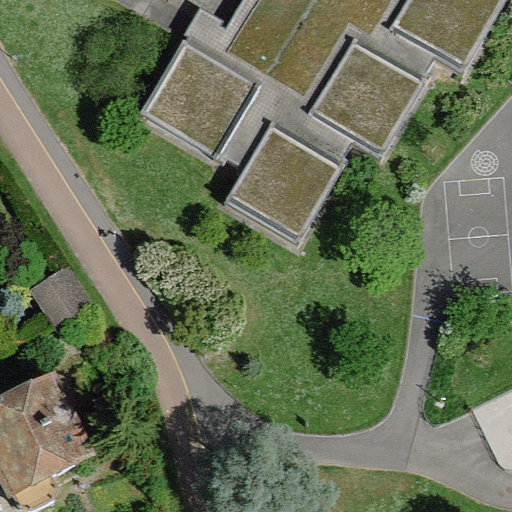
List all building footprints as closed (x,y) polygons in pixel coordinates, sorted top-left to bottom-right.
[(246,0),(226,35),(211,60),(189,47),(182,44),(140,117),(244,178),(227,206),(300,250),(351,164),(346,161),(354,148),(383,164),(433,78),(429,75),(437,62),(465,78),(510,0),(246,0)] [(191,43),(189,47),(211,60),(226,35),(220,33),(224,27),(202,14),(186,41),(191,43)] [(97,308),(72,269),(35,293),(60,330),(97,308)] [(53,387),(0,413),(0,471),(14,499),(15,499),(53,480),(91,461),(53,387)] [(53,480),(15,499),(21,511),(23,511),(38,511),(55,504),(59,493),(53,480)]
